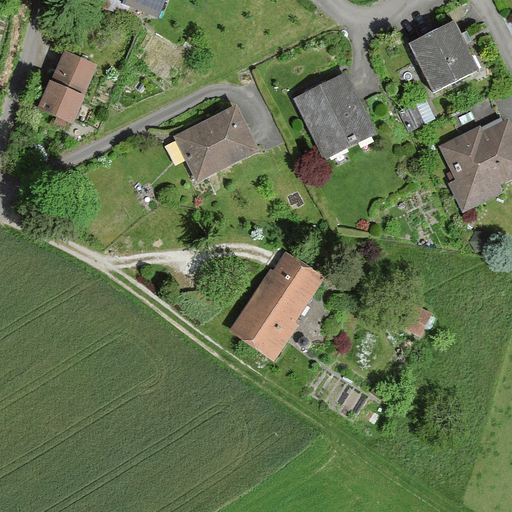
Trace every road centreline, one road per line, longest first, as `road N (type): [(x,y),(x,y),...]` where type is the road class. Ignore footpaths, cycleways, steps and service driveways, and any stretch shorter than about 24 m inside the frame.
road 1 (track): [(102,264),(460,511)]
road 2 (unclassified): [(44,0),(0,149)]
